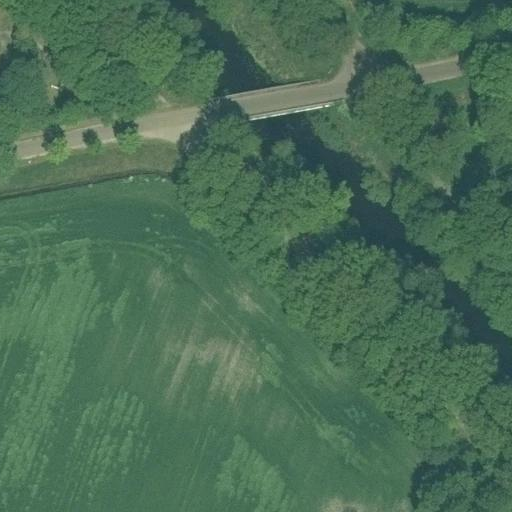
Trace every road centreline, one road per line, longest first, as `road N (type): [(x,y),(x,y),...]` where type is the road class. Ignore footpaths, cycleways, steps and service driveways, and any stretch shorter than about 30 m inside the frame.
road 1 (unclassified): [(511,490),(178,123)]
road 2 (unclassified): [(357,88),(368,118),(511,269)]
road 3 (unclassified): [(178,123),(0,158)]
road 4 (track): [(178,123),(61,0)]
road 5 (unclassified): [(357,88),(511,57)]
road 6 (unclassified): [(327,94),(178,123)]
road 7 (unclassified): [(263,0),(350,51),(357,88)]
